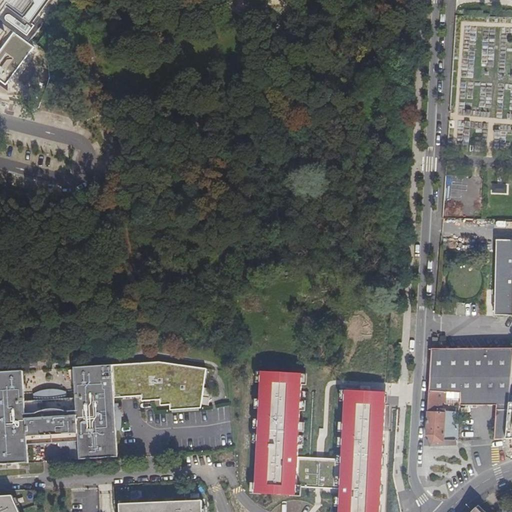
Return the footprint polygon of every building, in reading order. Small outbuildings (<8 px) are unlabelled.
[(0,0),(0,39),(4,34),(0,30),(0,18),(10,26),(7,30),(24,42),(35,27),(38,22),(30,16),(42,0),(0,0)] [(494,312),(511,312),(511,237),(496,237),(495,287),(492,287),(492,291),(494,295),(494,312)] [(381,330),(383,310),(353,307),(348,361),(373,363),(374,356),(389,357),(389,348),(376,347),(377,329),(381,330)] [(444,397),(451,397),(461,397),(462,397),(462,405),(490,404),(490,394),(511,395),(511,383),(511,347),(432,347),(430,390),(444,391),(444,397)] [(151,363),(113,364),(114,386),(115,398),(142,396),(142,401),(160,400),(161,406),(171,405),(171,411),(199,409),(204,369),(151,363)] [(113,364),(104,365),(105,381),(108,381),(109,386),(114,386),(113,364)] [(34,393),(34,399),(25,399),(23,369),(0,370),(0,463),(29,462),(28,444),(74,441),(75,459),(118,457),(116,430),(120,430),(119,421),(116,421),(115,413),(119,413),(118,403),(115,403),(115,398),(114,386),(109,386),(108,381),(105,381),(104,365),(75,366),(76,397),(67,397),(66,391),(62,390),(57,389),(53,389),(49,389),(45,389),(41,390),(38,391),(34,393)] [(262,371),(256,494),(297,496),(298,486),(299,459),(304,373),(262,371)] [(382,511),(388,393),(346,390),(342,461),(341,488),(339,511),(382,511)] [(444,397),(444,391),(430,390),(428,432),(430,436),(434,440),(459,440),(461,417),(445,416),(445,413),(442,413),(442,403),(450,403),(451,397),(444,397)] [(507,438),(511,397),(511,395),(490,394),(490,404),(498,403),(496,438),(507,438)] [(445,416),(461,417),(461,397),(451,397),(450,403),(442,403),(442,413),(445,413),(445,416)] [(459,440),(434,440),(430,436),(428,437),(431,445),(460,444),(459,440)] [(342,461),(299,459),(298,486),(341,488),(342,461)] [(20,511),(14,497),(0,497),(0,511),(20,511)] [(203,511),(203,501),(121,505),(121,511),(203,511)]
